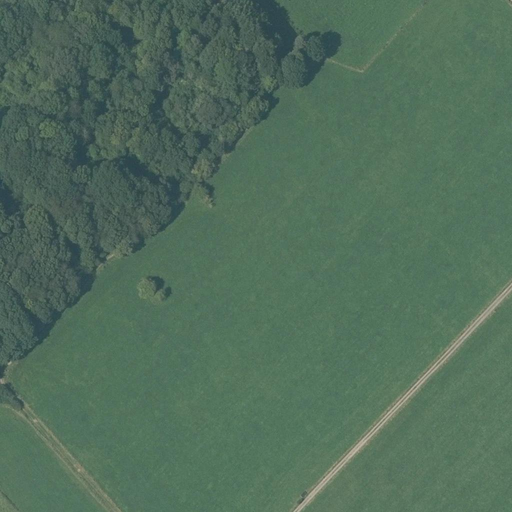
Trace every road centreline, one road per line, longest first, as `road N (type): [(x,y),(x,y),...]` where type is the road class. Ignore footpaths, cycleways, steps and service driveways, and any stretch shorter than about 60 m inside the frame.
road 1 (track): [(0,374),(119,251),(173,210),(259,109),(265,72),(221,0)]
road 2 (track): [(297,511),(511,284)]
